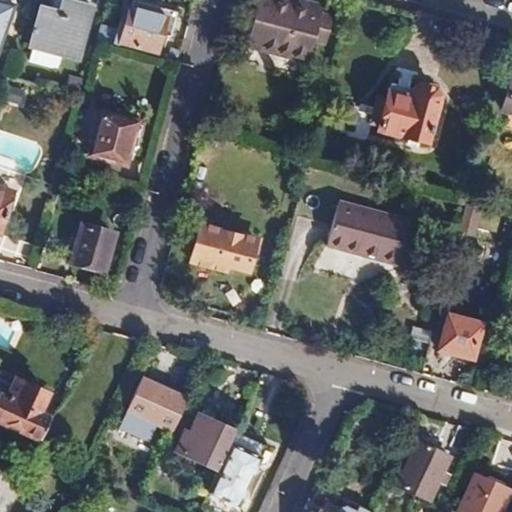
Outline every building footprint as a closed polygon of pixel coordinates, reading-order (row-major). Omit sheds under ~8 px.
[(11,2),(3,0),(0,0),(0,26),(4,27),(11,2)] [(61,56),(79,61),(94,7),(69,0),(62,0),(59,11),(40,6),(29,47),(33,48),(61,56)] [(274,0),(259,0),(247,47),(306,63),(312,42),(326,46),(330,30),(316,26),(320,12),(322,5),(303,0),(292,0),(292,5),(274,0)] [(118,20),(112,42),(158,55),(169,17),(129,6),(125,22),(118,20)] [(334,16),(320,12),(316,26),(330,30),(334,16)] [(33,48),(29,61),(58,69),(61,56),(33,48)] [(511,72),(502,110),(511,113),(511,72)] [(80,96),(84,80),(69,75),(65,92),(80,96)] [(377,98),(374,110),(383,112),(379,127),(378,130),(426,143),(439,96),(434,88),(423,85),(415,90),(390,83),(386,101),(377,98)] [(379,127),(383,112),(374,110),(371,125),(379,127)] [(122,164),(125,164),(137,122),(101,113),(90,155),(122,164)] [(67,148),(61,168),(117,183),(122,164),(90,155),(67,148)] [(0,231),(13,190),(0,186),(0,231)] [(362,248),(398,258),(409,220),(340,202),(328,246),(360,255),(362,248)] [(459,232),(475,236),(483,210),(466,205),(459,232)] [(103,272),(114,233),(82,224),(71,263),(103,272)] [(227,267),(248,273),(257,239),(200,224),(190,262),(226,272),(227,267)] [(362,248),(360,255),(397,265),(398,258),(362,248)] [(485,319),(449,310),(439,348),(475,358),(485,319)] [(156,426),(172,433),(188,398),(142,377),(126,412),(156,426)] [(0,422),(40,440),(50,420),(37,414),(47,393),(15,378),(7,396),(0,392),(0,422)] [(373,420),(366,404),(350,411),(358,427),(373,420)] [(156,426),(126,412),(118,429),(149,443),(156,426)] [(174,451),(215,470),(234,430),(197,414),(188,433),(184,431),(174,451)] [(208,493),(239,507),(266,447),(235,433),(208,493)] [(417,442),(397,486),(429,501),(438,482),(443,471),(450,456),(417,442)] [(438,482),(446,486),(451,475),(443,471),(438,482)] [(502,511),(511,491),(473,475),(457,511),(458,511),(502,511)]
